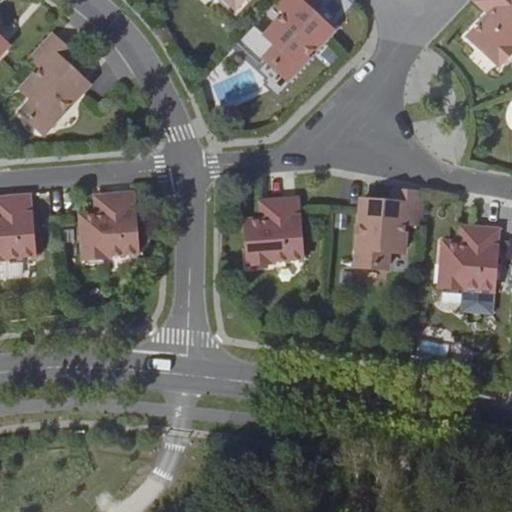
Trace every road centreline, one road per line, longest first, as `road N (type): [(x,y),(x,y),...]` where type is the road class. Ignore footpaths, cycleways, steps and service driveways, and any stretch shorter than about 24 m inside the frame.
road 1 (tertiary): [(511,436),(184,378)]
road 2 (residential): [(184,378),(185,166)]
road 3 (residential): [(185,166),(152,74),(92,0)]
road 4 (residential): [(0,180),(185,166)]
road 5 (tertiary): [(184,378),(97,370),(0,375)]
road 6 (residential): [(185,166),(351,151)]
road 7 (residential): [(351,151),(511,187)]
road 8 (residential): [(351,151),(404,28)]
